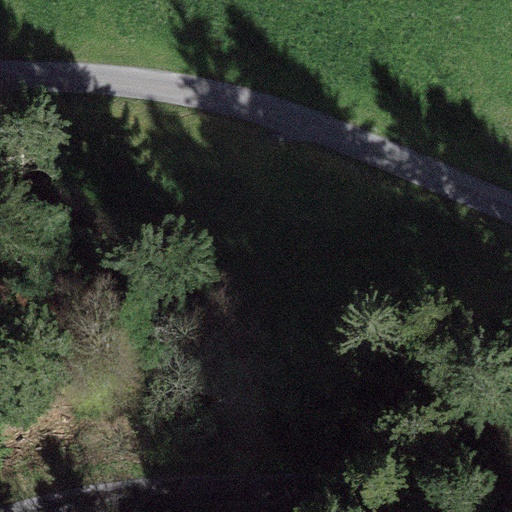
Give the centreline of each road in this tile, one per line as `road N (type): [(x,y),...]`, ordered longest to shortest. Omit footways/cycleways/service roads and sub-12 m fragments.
road 1 (track): [(0,73),(122,80),(254,106),(511,206)]
road 2 (track): [(472,511),(390,494),(318,490),(176,491),(34,511)]
